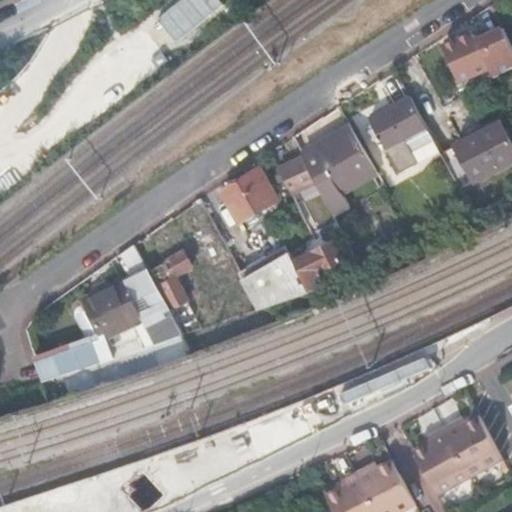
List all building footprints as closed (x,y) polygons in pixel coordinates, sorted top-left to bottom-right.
[(497,78),(511,69),(511,39),(506,27),(480,39),(478,35),(477,31),(445,44),(461,81),(493,68),(497,78)] [(389,150),(430,128),(413,97),(372,119),(389,150)] [(511,164),(511,138),(504,123),(458,145),(478,181),(511,164)] [(345,136),(353,148),(363,143),(355,130),(345,136)] [(335,137),(322,144),(330,159),(353,148),(345,136),(337,140),(335,137)] [(322,144),(305,155),(306,158),(318,181),(334,214),(350,205),(344,194),(380,173),(363,143),(353,148),(330,159),(322,144)] [(306,158),(301,161),(312,184),(318,181),(306,158)] [(286,176),(294,193),(312,184),(301,161),(288,166),(292,173),(286,176)] [(288,166),(283,169),(286,176),(292,173),(288,166)] [(230,190),(227,192),(244,221),(281,200),(263,169),(242,182),(239,181),(230,186),(230,190)] [(344,233),(338,222),(328,227),(334,238),(344,233)] [(213,272),(216,271),(231,263),(215,233),(198,241),(213,272)] [(139,243),(121,251),(132,274),(149,266),(139,243)] [(302,273),(310,291),(326,286),(317,267),(323,264),(325,269),(345,260),(337,243),(308,256),(302,247),(293,253),(302,273)] [(241,273),(259,309),(310,291),(288,246),(241,273)] [(186,253),(155,271),(175,308),(189,301),(177,277),(194,267),(186,253)] [(231,263),(216,271),(227,293),(242,285),(231,263)] [(155,312),(168,339),(184,335),(151,271),(137,278),(141,285),(155,312)] [(113,332),(121,349),(168,339),(155,312),(141,285),(137,278),(107,293),(95,299),(113,332)] [(71,337),(82,358),(121,349),(113,332),(95,299),(91,301),(92,302),(99,316),(106,329),(91,332),(71,337)] [(185,335),(197,331),(188,313),(177,319),(185,335)] [(32,345),(43,367),(82,358),(71,337),(32,345)] [(486,469),(505,459),(482,415),(462,426),(486,469)] [(462,426),(459,421),(446,428),(472,476),(486,469),(462,426)] [(440,494),(472,476),(446,428),(432,436),(435,440),(416,450),(440,494)] [(401,511),(419,502),(395,458),(375,469),(373,465),(359,472),(380,511),(401,511)] [(329,493),(338,511),(380,511),(359,472),(345,479),(348,484),(329,493)]
